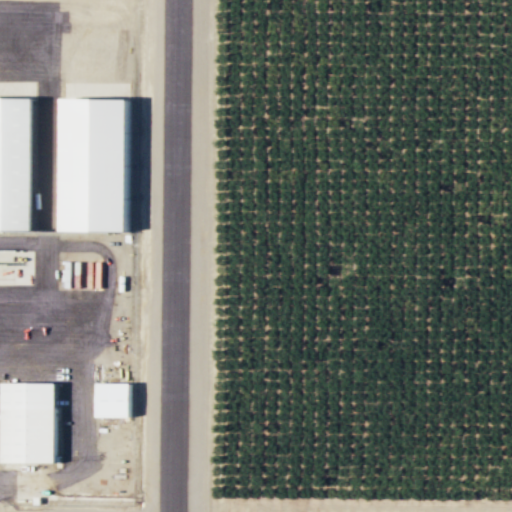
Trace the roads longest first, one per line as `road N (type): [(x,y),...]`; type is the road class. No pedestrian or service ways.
road 1 (track): [(214,0),(209,511)]
road 2 (track): [(511,510),(210,508)]
